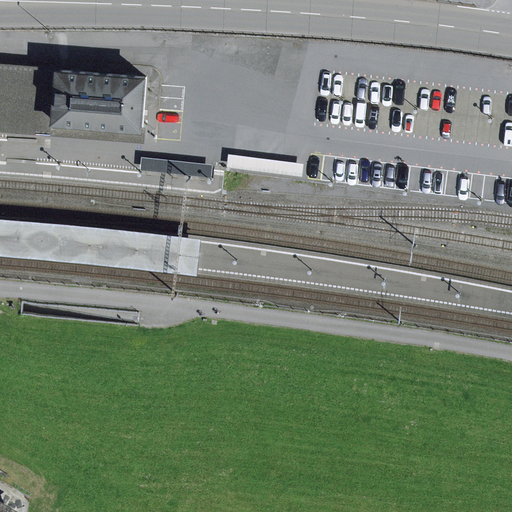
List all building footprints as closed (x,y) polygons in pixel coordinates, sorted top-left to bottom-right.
[(55,123),(59,67),(0,62),(0,130),(146,142),(146,130),(55,123)] [(59,67),(55,123),(146,130),(151,74),(59,67)] [(230,153),(229,167),(303,176),(305,163),(230,153)] [(143,156),(141,171),(214,178),(215,163),(143,156)] [(0,254),(1,254),(73,260),(140,267),(199,274),(204,237),(145,230),(76,223),(4,217),(0,216),(0,254)]
